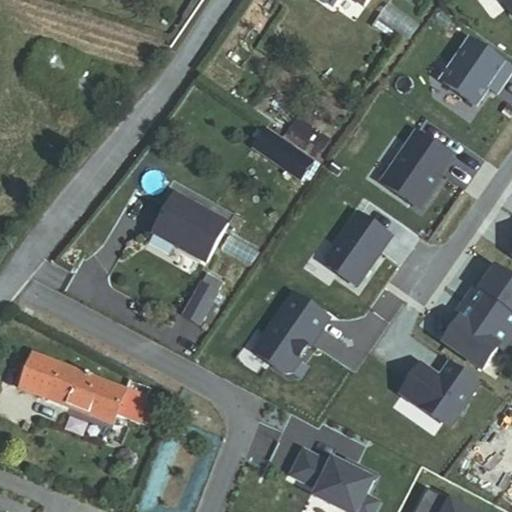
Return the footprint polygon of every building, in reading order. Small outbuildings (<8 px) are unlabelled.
[(314,0),(329,11),(336,0),(344,0),(360,12),(369,0),(314,0)] [(511,0),(499,0),(511,16),(511,0)] [(511,75),(511,73),(469,45),(441,86),(476,110),(495,83),(503,89),(511,75)] [(97,102),(107,77),(41,48),(30,73),(97,102)] [(282,142),(315,165),(330,144),(297,121),(282,142)] [(301,186),(315,165),(282,142),(267,131),(252,152),(301,186)] [(432,190),(452,162),(417,137),(382,188),(421,214),(435,192),(432,190)] [(152,238),(204,267),(225,227),(174,198),(152,238)] [(357,291),(391,242),(359,219),(327,264),(329,271),(357,291)] [(511,281),(499,272),(483,296),(478,292),(456,323),(461,326),(445,349),(484,377),(500,354),(505,357),(511,347),(511,281)] [(199,290),(182,323),(197,331),(215,298),(199,290)] [(310,352),(330,323),(294,299),(256,357),(286,377),(294,376),(309,351),(310,352)] [(165,413),(170,399),(130,384),(127,392),(13,350),(1,383),(115,426),(117,419),(151,431),(159,410),(165,413)] [(165,373),(136,361),(131,374),(160,385),(165,373)] [(442,384),(423,371),(402,399),(450,434),(482,388),(453,368),(442,384)] [(301,456),(290,480),(315,492),(312,499),(337,511),(371,511),(374,506),(362,500),(372,480),(351,470),(349,474),(329,464),(327,469),(301,456)] [(466,511),(424,491),(413,511),(466,511)]
